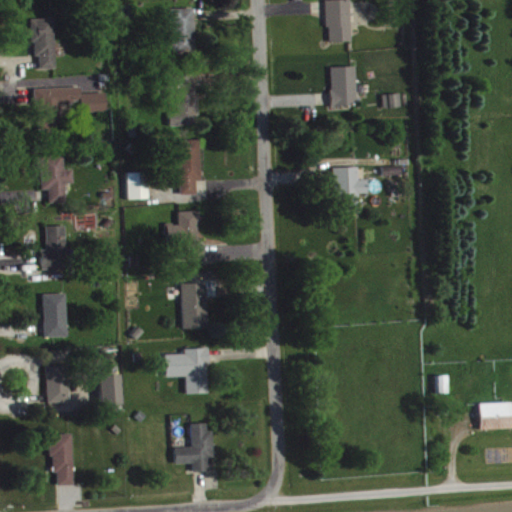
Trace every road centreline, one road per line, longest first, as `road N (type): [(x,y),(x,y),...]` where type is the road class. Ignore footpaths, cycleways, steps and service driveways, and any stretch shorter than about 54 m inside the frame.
road 1 (residential): [(281,502),(260,0)]
road 2 (residential): [(139,511),(425,492)]
